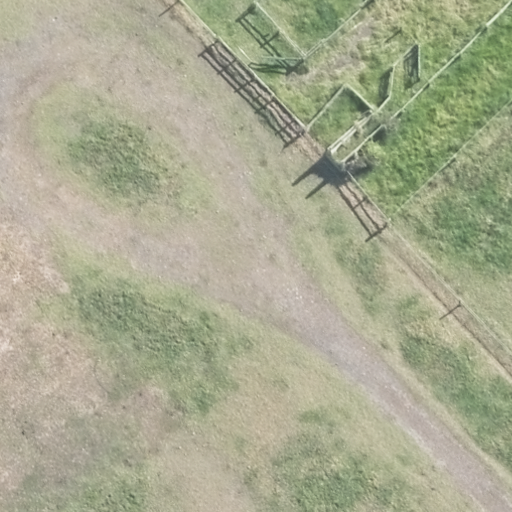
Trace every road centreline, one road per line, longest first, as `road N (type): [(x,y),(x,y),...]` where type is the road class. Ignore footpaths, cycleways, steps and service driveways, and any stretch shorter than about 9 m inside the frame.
road 1 (unclassified): [(298,306),(200,126),(156,67),(95,26),(63,22),(20,29),(0,49)]
road 2 (unclassified): [(298,306),(506,511)]
road 3 (unclassified): [(81,224),(298,306)]
